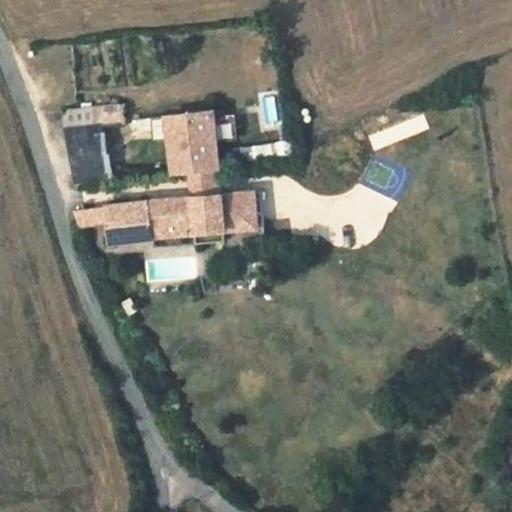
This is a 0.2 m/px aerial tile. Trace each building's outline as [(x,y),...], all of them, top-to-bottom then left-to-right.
[(61,108),(61,124),(98,124),(98,108),(61,108)] [(65,159),(67,158),(79,213),(110,209),(98,154),(126,151),(124,136),(63,144),(65,159)] [(214,139),(170,145),(177,200),(191,198),(221,194),(214,139)] [(221,194),(191,198),(195,227),(224,222),(221,194)] [(195,227),(149,237),(84,242),(83,262),(111,259),(115,275),(196,267),(196,277),(226,275),(226,265),(258,263),(257,215),(224,222),(195,227)]
